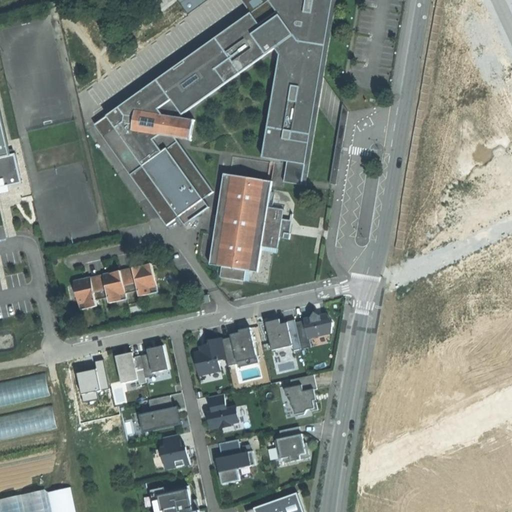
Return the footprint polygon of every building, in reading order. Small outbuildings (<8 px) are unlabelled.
[(269,127),(263,158),(288,162),(296,163),(307,92),(303,86),(320,74),(321,75),(328,34),(333,0),(270,0),(269,1),(277,13),(260,25),(252,13),(98,123),(150,196),(148,197),(168,225),(180,216),(186,224),(210,207),(205,199),(215,192),(176,138),(175,136),(178,118),(180,117),(276,49),(280,55),(284,61),(274,128),(269,127)] [(176,0),(185,13),(206,0),(176,0)] [(269,1),(268,0),(242,0),(252,13),(260,25),(277,13),(269,1)] [(284,61),(280,55),(269,127),(274,128),(284,61)] [(288,162),(284,182),(306,186),(324,79),(321,75),(320,74),(303,86),(307,92),(296,163),(288,162)] [(0,180),(4,179),(5,187),(23,183),(16,154),(11,155),(0,104),(0,180)] [(195,120),(180,117),(178,118),(175,136),(176,138),(192,140),(195,120)] [(341,156),(335,155),(330,184),(336,185),(341,156)] [(278,253),(285,204),(274,202),(276,191),(271,190),(273,180),(232,174),(225,173),(219,215),(211,264),(218,265),(216,276),(250,281),(252,270),(259,271),(262,250),(278,253)] [(140,291),(141,296),(150,294),(159,292),(153,264),(134,268),(138,282),(140,291)] [(110,298),(111,303),(120,301),(128,299),(127,294),(125,285),(122,271),(104,275),(108,289),(110,298)] [(74,282),(81,310),(90,308),(98,306),(97,301),(95,292),(92,278),(74,282)] [(125,285),(127,294),(140,291),(138,282),(125,285)] [(95,292),(97,301),(110,298),(108,289),(95,292)] [(198,297),(200,305),(211,301),(209,294),(198,297)] [(309,337),(331,332),(333,322),(327,313),(320,315),(314,311),(311,317),(304,318),(305,320),(295,322),(295,319),(294,319),(295,320),(278,324),(277,321),(265,324),(271,348),(282,345),(283,347),(293,345),(294,350),(311,346),(309,337)] [(229,365),(238,363),(246,361),(245,357),(256,354),(250,327),(239,330),(240,332),(231,334),(232,336),(222,339),(229,365)] [(210,344),(208,344),(204,350),(204,351),(202,352),(195,353),(200,374),(220,369),(218,360),(226,358),(222,338),(210,340),(210,344)] [(147,349),(148,354),(152,373),(153,373),(169,369),(163,345),(147,349)] [(122,383),(138,379),(133,357),(132,352),(116,356),(122,383)] [(148,354),(133,357),(138,379),(139,384),(146,382),(145,377),(154,376),(153,373),(152,373),(148,354)] [(258,362),(256,354),(245,357),(246,361),(238,363),(239,366),(258,362)] [(0,406),(50,396),(45,373),(0,382),(0,406)] [(316,402),(313,400),(312,395),(314,394),(313,389),(314,389),(317,388),(314,374),(291,379),(292,387),(285,388),(287,395),(291,397),(293,406),(294,405),(296,415),(304,413),(307,409),(310,408),(312,410),(318,409),(316,402)] [(147,391),(141,393),(142,399),(149,398),(147,391)] [(224,393),(209,396),(213,411),(208,412),(210,420),(209,420),(211,428),(220,427),(220,428),(231,425),(231,423),(240,421),(236,406),(227,408),(224,393)] [(149,399),(151,412),(173,408),(170,395),(149,399)] [(0,441),(58,429),(53,406),(0,417),(0,441)] [(181,424),(178,413),(174,414),(173,408),(151,412),(140,415),(144,431),(181,424)] [(280,430),(282,438),(301,434),(300,426),(280,430)] [(303,433),(301,434),(282,438),(278,439),(282,458),(284,458),(285,463),(310,457),(307,442),(304,443),(301,443),(300,438),(303,437),(303,433)] [(166,447),(162,448),(166,468),(190,463),(188,454),(187,454),(186,447),(182,448),(179,434),(164,437),(166,447)] [(239,439),(219,443),(224,467),(219,468),(222,484),(241,480),(238,468),(256,465),(253,451),(242,453),(239,439)] [(162,511),(159,493),(165,491),(164,487),(151,490),(155,511),(162,511)] [(191,500),(188,487),(165,491),(159,493),(162,511),(199,511),(197,499),(191,500)] [(50,492),(46,493),(46,490),(0,500),(0,511),(75,511),(70,488),(50,492)] [(305,511),(298,493),(247,511),(305,511)]
